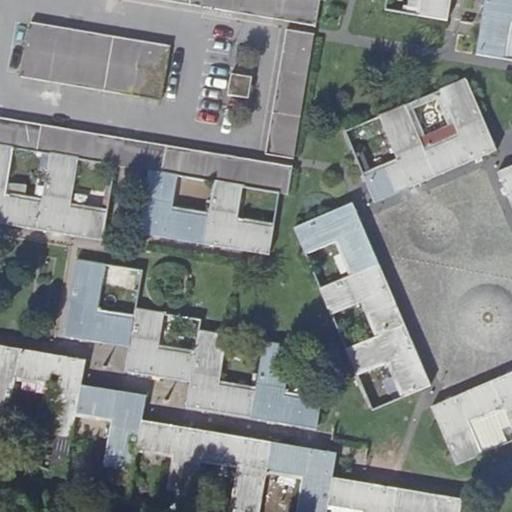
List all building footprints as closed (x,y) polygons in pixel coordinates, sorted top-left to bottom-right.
[(219,0),(205,0),(204,6),(218,9),(219,0)] [(231,11),(232,0),(219,0),(218,9),(231,11)] [(245,13),(247,0),(232,0),(231,11),(245,13)] [(261,0),(247,0),(245,13),(258,16),(261,0)] [(276,0),(261,0),(258,16),(272,19),(276,0)] [(290,0),(276,0),(272,19),(287,21),(290,0)] [(290,0),(287,21),(302,23),(306,0),(290,0)] [(316,26),(319,0),(306,0),(302,23),(316,26)] [(448,20),(451,0),(422,0),(420,15),(448,20)] [(511,0),(485,0),(477,54),(505,59),(510,22),(511,22),(511,0)] [(31,22),(26,51),(40,53),(45,24),(31,22)] [(45,24),(40,53),(54,55),(59,26),(45,24)] [(72,29),(59,26),(54,55),(68,57),(72,29)] [(72,29),(68,57),(81,59),(86,31),(72,29)] [(287,29),(284,43),(312,48),(315,34),(287,29)] [(99,33),(86,31),(81,59),(95,62),(99,33)] [(99,33),(95,62),(109,64),(113,36),(99,33)] [(127,39),(113,36),(109,64),(123,66),(127,39)] [(127,39),(123,66),(136,69),(141,41),(127,39)] [(156,43),(141,41),(136,69),(151,71),(156,43)] [(156,43),(151,71),(165,74),(170,46),(156,43)] [(312,48),(284,43),(282,58),(310,62),(312,48)] [(40,53),(26,51),(22,78),(36,80),(40,53)] [(40,53),(36,80),(50,82),(54,55),(40,53)] [(68,57),(54,55),(50,82),(63,85),(68,57)] [(68,57),(63,85),(77,87),(81,59),(68,57)] [(310,62),(282,58),(280,71),(307,76),(310,62)] [(95,62),(81,59),(77,87),(90,89),(95,62)] [(95,62),(90,89),(105,92),(109,64),(95,62)] [(123,66),(109,64),(105,92),(119,94),(123,66)] [(123,66),(119,94),(132,97),(136,69),(123,66)] [(151,71),(136,69),(132,97),(147,99),(151,71)] [(151,71),(147,99),(160,101),(165,74),(151,71)] [(305,91),(307,76),(280,71),(277,86),(305,91)] [(252,78),(231,75),(228,94),(248,98),(252,78)] [(425,150),(436,176),(497,150),(466,79),(440,91),(458,136),(425,150)] [(305,91),(277,86),(275,99),(303,104),(305,91)] [(300,117),(303,104),(275,99),(273,113),(300,117)] [(398,162),(365,177),(375,202),(436,176),(425,150),(406,105),(379,117),(398,162)] [(300,117),(273,113),(270,127),(298,132),(300,117)] [(0,117),(0,119),(0,145),(9,147),(14,119),(0,117)] [(9,147),(13,148),(23,150),(28,122),(14,119),(9,147)] [(23,150),(37,152),(42,124),(28,122),(23,150)] [(37,152),(49,154),(51,154),(56,126),(42,124),(37,152)] [(56,126),(51,154),(65,157),(70,129),(56,126)] [(296,145),(298,132),(270,127),(268,140),(296,145)] [(65,157),(79,159),(83,131),(70,129),(65,157)] [(83,131),(79,159),(92,161),(96,133),(83,131)] [(92,161),(106,163),(110,136),(96,133),(92,161)] [(106,163),(119,166),(124,138),(110,136),(106,163)] [(124,138),(119,166),(135,168),(139,140),(124,138)] [(135,168),(148,170),(152,143),(139,140),(135,168)] [(296,145),(268,140),(266,153),(294,158),(296,145)] [(148,170),(150,171),(164,173),(168,146),(152,143),(148,170)] [(0,222),(38,229),(42,201),(6,196),(13,148),(9,147),(0,145),(0,222)] [(168,146),(164,173),(177,175),(181,148),(168,146)] [(177,175),(179,175),(191,178),(195,150),(181,148),(177,175)] [(191,178),(205,180),(209,153),(195,150),(191,178)] [(205,180),(214,181),(218,182),(223,155),(209,153),(205,180)] [(42,201),(38,229),(103,240),(108,212),(71,207),(79,159),(65,157),(51,154),(49,154),(42,201)] [(218,182),(232,184),(236,157),(223,155),(218,182)] [(232,184),(244,186),(245,187),(250,160),(236,157),(232,184)] [(250,160),(245,187),(260,189),(264,162),(250,160)] [(274,191),(278,165),(264,162),(260,189),(274,191)] [(274,191),(288,194),(292,167),(278,165),(274,191)] [(511,165),(497,172),(511,206),(511,165)] [(139,233),(204,243),(208,217),(173,210),(179,175),(177,175),(164,173),(150,171),(139,233)] [(208,217),(204,243),(269,254),(274,227),(237,221),(244,186),(232,184),(218,182),(214,181),(208,217)] [(353,274),(378,264),(352,203),(294,227),(305,254),(338,241),(353,274)] [(64,337),(129,347),(134,317),(96,311),(104,264),(76,259),(64,337)] [(405,324),(378,264),(353,274),(320,289),(332,315),(364,301),(380,335),(405,324)] [(134,317),(129,347),(126,372),(191,383),(196,354),(158,349),(163,315),(135,311),(134,317)] [(430,385),(405,324),(380,335),(346,349),(358,375),(390,362),(406,396),(430,385)] [(196,354),(191,383),(187,408),(250,419),(255,390),(219,385),(227,336),(200,331),(196,354)] [(255,390),(250,419),(317,430),(322,402),(284,396),(292,347),(263,342),(255,390)] [(15,377),(20,350),(0,346),(0,424),(6,425),(15,377)] [(76,412),(80,386),(84,361),(20,350),(15,377),(52,384),(44,432),(71,436),(76,412)] [(511,372),(492,381),(503,407),(511,427),(511,372)] [(503,407),(492,381),(432,406),(457,464),(483,453),(469,421),(503,407)] [(145,397),(80,386),(76,412),(112,419),(104,467),(132,472),(137,447),(142,421),(145,397)] [(206,432),(142,421),(137,447),(172,453),(167,490),(195,494),(202,458),(206,432)] [(272,443),(206,432),(202,458),(238,464),(228,511),(259,511),(267,470),(272,443)] [(337,454),(272,443),(267,470),(304,476),(297,511),(327,511),(329,505),(334,478),(337,454)] [(393,511),(397,488),(334,478),(329,505),(365,511),(364,511),(393,511)] [(460,511),(463,500),(397,488),(393,511),(460,511)]
